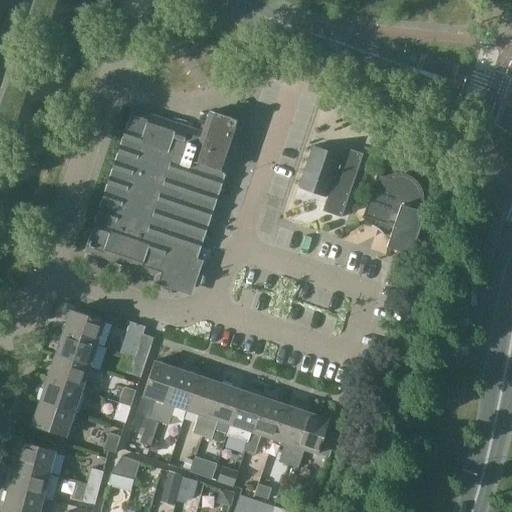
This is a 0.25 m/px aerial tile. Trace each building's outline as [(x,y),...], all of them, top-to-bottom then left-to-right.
[(209,112),(202,133),(133,109),(85,252),(186,286),(240,123),(209,112)] [(329,214),(341,218),(363,154),(351,150),(349,155),(344,158),(311,147),(298,187),(327,197),(324,204),(327,205),(330,212),(329,214)] [(389,176),(386,177),(377,174),(363,216),(380,222),(377,229),(381,233),(393,227),(386,247),(405,253),(410,237),(413,238),(422,212),(419,211),(420,209),(421,206),(422,203),(422,202),(422,200),(422,198),(421,195),(421,194),(420,191),(419,188),(418,186),(416,184),(414,182),(412,180),(410,178),(407,177),(405,176),(403,175),(399,175),(396,175),(394,175),(391,176),(389,176)] [(70,310),(62,334),(96,345),(104,321),(70,310)] [(62,334),(54,357),(88,368),(96,345),(62,334)] [(145,361),(153,338),(142,334),(134,358),(145,361)] [(54,357),(47,379),(81,391),(88,368),(54,357)] [(145,361),(134,358),(129,374),(140,377),(145,361)] [(149,419),(159,422),(176,369),(154,361),(143,395),(155,400),(149,419)] [(175,406),(187,410),(198,376),(176,369),(159,422),(168,425),(175,406)] [(192,434),(202,437),(220,384),(198,376),(187,410),(199,414),(192,434)] [(47,379),(39,402),(73,413),(81,391),(47,379)] [(218,421),(230,425),(241,391),(220,384),(202,437),(212,440),(218,421)] [(124,387),(119,403),(130,407),(136,391),(124,387)] [(236,448),(245,451),(263,398),(241,391),(230,425),(242,429),(236,448)] [(261,435),(273,439),(284,405),(263,398),(245,451),(255,454),(261,435)] [(73,413),(39,402),(32,426),(66,437),(73,413)] [(130,407),(119,403),(113,419),(125,423),(130,407)] [(279,463),(289,466),(306,413),(284,405),(273,439),(285,443),(279,463)] [(306,413),(289,466),(298,469),(304,450),(329,458),(336,435),(325,431),(328,420),(306,413)] [(103,449),(115,453),(120,437),(109,433),(103,449)] [(154,437),(152,444),(158,446),(160,439),(154,437)] [(20,442),(14,466),(48,475),(55,451),(20,442)] [(110,474),(134,481),(140,462),(122,457),(110,474)] [(195,458),(190,472),(211,480),(216,465),(195,458)] [(187,459),(183,468),(189,471),(192,461),(187,459)] [(14,466),(8,489),(42,498),(51,500),(57,477),(48,475),(14,466)] [(223,467),(218,482),(232,487),(238,473),(223,467)] [(91,469),(87,485),(98,488),(103,472),(91,469)] [(164,487),(178,491),(182,476),(168,472),(164,487)] [(197,482),(182,478),(175,502),(182,503),(194,497),(197,482)] [(98,488),(87,485),(82,502),(94,505),(98,488)] [(271,489),(258,485),(255,496),(268,501),(271,489)] [(8,489),(1,511),(38,511),(42,498),(8,489)] [(230,507),(234,493),(221,490),(219,498),(223,505),(230,507)] [(233,511),(246,511),(251,499),(239,495),(233,511)] [(246,511),(259,511),(262,503),(251,499),(246,511)] [(259,511),(271,511),(273,507),(262,503),(259,511)]
